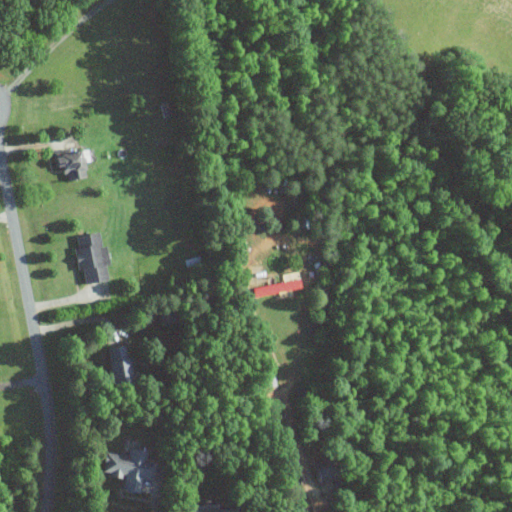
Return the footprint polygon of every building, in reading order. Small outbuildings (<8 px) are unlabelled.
[(102,280),(100,265),(103,264),(100,246),(96,246),(94,231),(72,234),(74,247),(70,248),(73,270),(78,269),(80,283),(102,280)] [(296,287),(293,277),(249,288),(252,298),(296,287)] [(97,361),(101,378),(129,372),(122,343),(100,348),(103,360),(97,361)] [(97,453),(94,474),(115,477),(113,491),(132,493),(134,476),(140,477),(143,451),(120,448),(119,455),(97,453)] [(327,478),(322,458),(307,462),(312,482),(327,478)]
